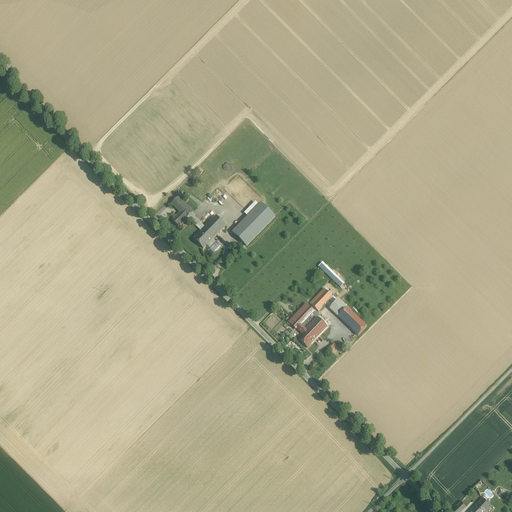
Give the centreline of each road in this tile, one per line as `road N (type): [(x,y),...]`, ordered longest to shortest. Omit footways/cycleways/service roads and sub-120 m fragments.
road 1 (tertiary): [(0,68),(442,511)]
road 2 (track): [(369,511),(511,369)]
